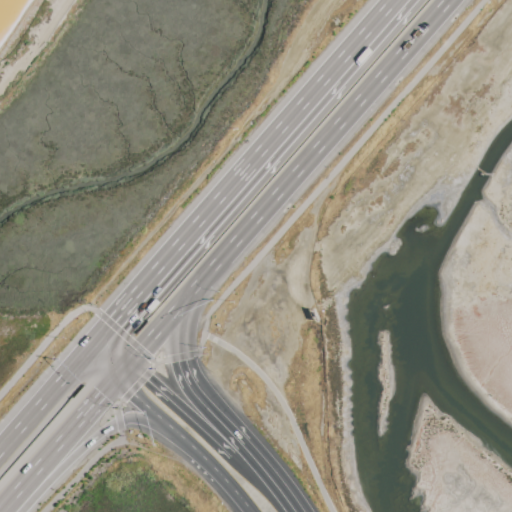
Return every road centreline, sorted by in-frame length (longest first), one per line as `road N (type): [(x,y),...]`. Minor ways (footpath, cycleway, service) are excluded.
road 1 (motorway): [(176,314),(452,0)]
road 2 (motorway): [(400,0),(251,169)]
road 3 (motorway): [(251,169),(113,325)]
road 4 (primary): [(131,391),(253,511)]
